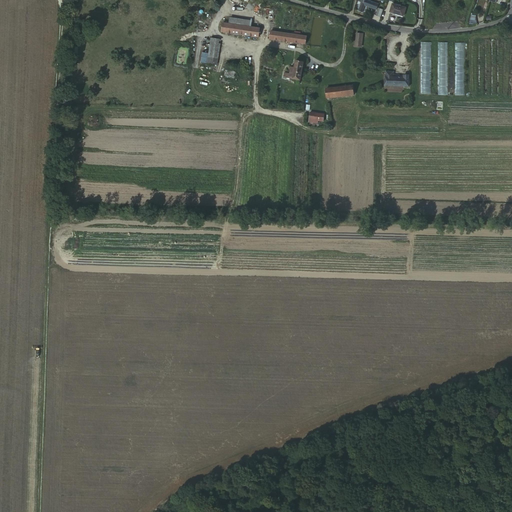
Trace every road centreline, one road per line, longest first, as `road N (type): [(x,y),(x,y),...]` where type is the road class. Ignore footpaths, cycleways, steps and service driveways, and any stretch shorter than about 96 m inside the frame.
road 1 (track): [(58,0),(37,511)]
road 2 (unclassified): [(511,18),(429,32),(292,0)]
road 3 (unknown): [(226,0),(224,34),(284,42),(324,60),(340,56),(349,16)]
